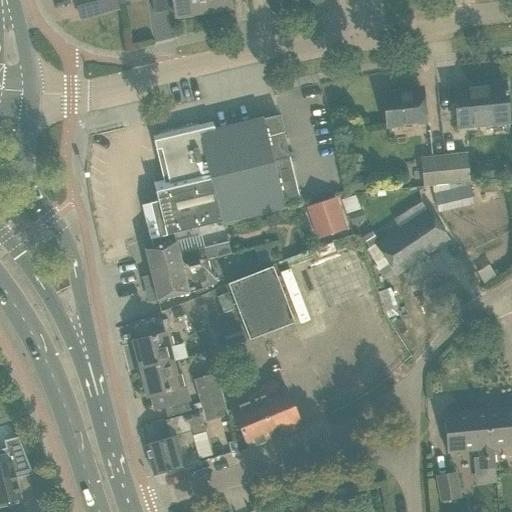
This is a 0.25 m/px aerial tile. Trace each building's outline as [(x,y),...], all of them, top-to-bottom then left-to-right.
[(75,0),(80,19),(117,9),(114,0),(75,0)] [(151,0),(153,13),(174,10),(175,18),(202,14),(200,0),(151,0)] [(200,0),(202,14),(230,9),(228,0),(200,0)] [(505,96),(506,96),(506,91),(504,91),(503,82),(485,84),(486,88),(456,91),(455,87),(453,87),(457,127),(507,121),(505,96)] [(425,122),(421,90),(383,94),(387,126),(425,122)] [(156,129),(169,184),(157,186),(161,201),(142,205),(150,239),(283,207),(299,204),(278,116),(214,131),(213,127),(199,130),(197,120),(156,129)] [(466,154),(444,156),(447,184),(468,182),(469,182),(468,167),(466,154)] [(447,184),(444,156),(444,155),(421,158),(424,187),(447,184)] [(496,164),(468,167),(469,182),(498,179),(496,164)] [(365,176),(347,178),(348,192),(366,191),(365,176)] [(468,185),(432,194),(436,213),(473,204),(468,185)] [(344,231),(333,198),(304,208),(315,241),(344,231)] [(378,241),(374,244),(395,275),(448,239),(428,209),(425,210),(421,203),(394,221),(399,228),(378,241)] [(361,211),(348,215),(351,225),(365,221),(361,211)] [(371,231),(361,238),(368,248),(374,244),(378,241),(371,231)] [(143,249),(150,275),(207,261),(206,260),(204,248),(203,247),(179,253),(176,241),(143,249)] [(227,242),(204,248),(206,260),(230,254),(227,242)] [(267,244),(254,247),(257,264),(271,261),(267,244)] [(216,283),(213,272),(210,273),(207,261),(150,275),(156,301),(189,293),(216,283)] [(249,340),(293,323),(272,268),(227,285),(249,340)] [(204,304),(197,306),(200,316),(207,313),(204,304)] [(169,308),(160,312),(161,315),(171,312),(174,320),(185,315),(180,305),(170,310),(169,308)] [(140,369),(170,362),(167,348),(172,346),(165,319),(143,325),(146,339),(133,342),(140,369)] [(226,335),(223,336),(225,341),(242,334),(240,330),(238,331),(235,324),(223,329),(226,335)] [(170,362),(140,369),(147,396),(160,393),(166,417),(189,411),(180,375),(174,376),(170,362)] [(210,376),(195,380),(203,407),(223,401),(216,375),(210,376)] [(248,448),(300,426),(284,388),(278,390),(274,381),(257,388),(261,397),(231,409),(248,448)] [(227,414),(223,401),(203,407),(206,420),(227,414)] [(511,407),(494,410),(499,447),(511,445),(511,407)] [(499,447),(494,410),(443,415),(446,453),(477,450),(479,470),(494,468),(492,447),(499,447)] [(170,437),(144,445),(153,476),(184,467),(195,464),(198,463),(197,459),(212,455),(205,432),(191,436),(190,434),(204,430),(198,412),(166,421),(170,437)] [(31,473),(17,438),(4,441),(9,461),(0,463),(0,506),(17,503),(16,499),(20,498),(15,477),(31,473)] [(440,501),(460,498),(455,472),(435,476),(440,501)] [(302,511),(298,500),(261,509),(262,511),(302,511)]
